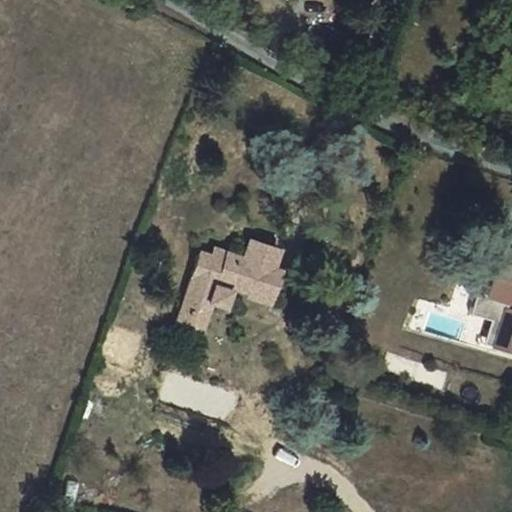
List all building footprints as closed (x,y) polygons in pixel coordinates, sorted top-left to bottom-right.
[(247,289),(268,296),(278,267),(271,264),(276,248),(245,238),(240,254),(224,249),(221,258),(210,254),(198,250),(180,307),(206,316),(210,302),(222,306),(228,289),(225,289),(227,285),(246,291),(247,289)] [(511,245),(498,242),(492,261),(483,293),(511,301),(511,245)] [(221,258),(224,249),(212,246),(210,254),(221,258)] [(245,295),(266,302),(268,296),(247,289),(246,291),(245,295)] [(206,316),(180,307),(175,323),(201,332),(206,316)] [(106,323),(96,354),(133,366),(138,368),(149,338),(106,323)] [(352,359),(363,363),(366,353),(356,350),(352,359)] [(126,387),(133,366),(96,354),(104,381),(126,387)]
